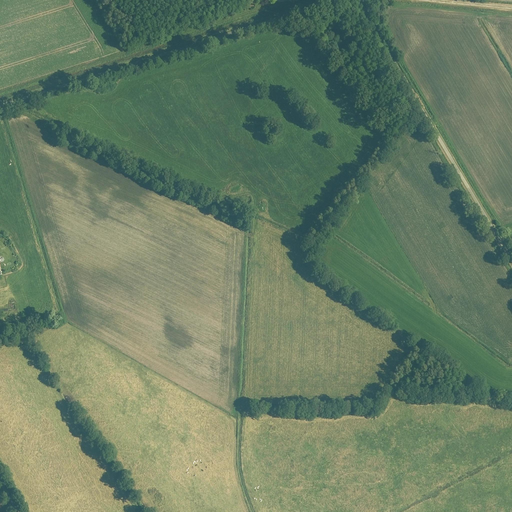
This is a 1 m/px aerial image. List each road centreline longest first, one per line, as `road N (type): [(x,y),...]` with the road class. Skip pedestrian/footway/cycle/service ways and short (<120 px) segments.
road 1 (unclassified): [(335,0),(0,106)]
road 2 (unclassified): [(511,261),(357,0)]
